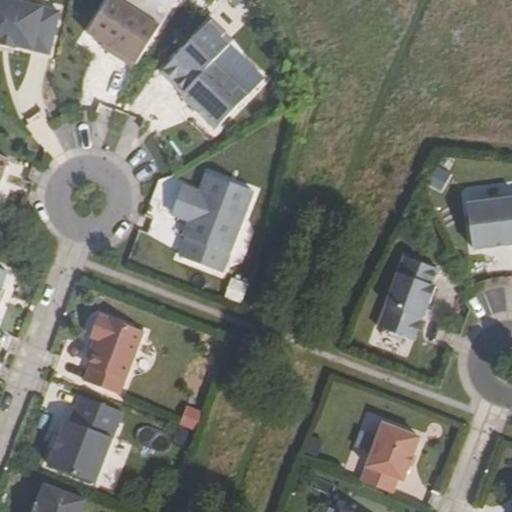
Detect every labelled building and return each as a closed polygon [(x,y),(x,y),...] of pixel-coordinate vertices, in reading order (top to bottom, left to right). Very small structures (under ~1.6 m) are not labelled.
[(0,0),(0,43),(13,46),(49,54),(59,12),(4,0),(0,0)] [(170,10),(155,0),(108,0),(86,33),(107,47),(104,51),(117,60),(122,53),(135,61),(170,10)] [(247,97),(263,80),(206,25),(161,73),(183,94),(181,96),(193,109),(197,105),(219,126),(247,97)] [(0,50),(12,54),(13,46),(0,43),(0,50)] [(216,129),(219,126),(197,105),(193,109),(216,129)] [(180,258),(222,274),(253,192),(208,175),(201,194),(182,187),(174,208),(195,216),(192,223),(186,238),(187,239),(180,258)] [(511,198),(467,205),(473,250),(511,244),(511,198)] [(171,216),(192,223),(195,216),(174,208),(171,216)] [(378,328),(413,342),(421,321),(420,320),(425,305),(428,306),(436,288),(432,287),(439,271),(405,258),(378,328)] [(247,300),(251,279),(233,276),(230,298),(247,300)] [(95,313),(86,336),(93,339),(89,350),(85,351),(81,360),(83,364),(83,365),(85,366),(80,380),(115,394),(139,330),(95,313)] [(182,385),(202,393),(213,367),(194,358),(182,385)] [(48,466),(95,483),(122,412),(81,396),(71,422),(66,420),(48,466)] [(196,428),(206,411),(194,404),(184,421),(196,428)] [(364,483),(395,495),(401,480),(406,483),(423,440),(386,426),(364,483)] [(81,511),(85,501),(43,486),(37,504),(33,511),(81,511)] [(33,511),(37,504),(32,502),(28,511),(33,511)] [(341,511),(368,511),(345,503),(341,511)]
